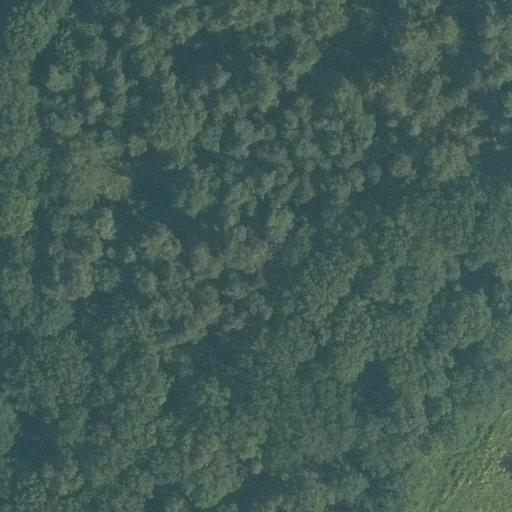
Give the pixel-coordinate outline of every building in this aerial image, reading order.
[(106,277),(84,274),(80,312),(81,302),(102,305),(107,267),(106,277)] [(107,267),(102,305),(103,305),(104,295),(126,298),(130,270),(107,267)] [(57,309),(80,312),(84,274),(83,284),(61,281),(57,309)] [(25,421),(30,383),(7,380),(4,409),(26,411),(25,421)] [(30,383),(25,421),(48,424),(51,395),(29,393),(30,383)]
